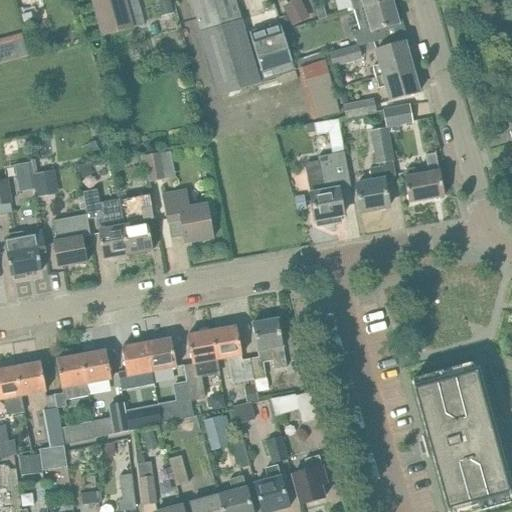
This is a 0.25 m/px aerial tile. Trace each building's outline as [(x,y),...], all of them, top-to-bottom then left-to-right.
[(134,27),(126,0),(92,0),(103,36),(134,27)] [(137,0),(126,0),(134,27),(144,24),(137,0)] [(159,6),(153,8),(155,16),(161,14),(162,16),(173,13),(169,0),(161,0),(158,1),(159,6)] [(189,0),(219,95),(259,83),(234,0),(189,0)] [(351,0),(354,10),(389,0),(351,0)] [(353,32),(357,46),(358,47),(386,39),(383,29),(399,24),(392,0),(389,0),(354,10),(360,30),(353,32)] [(300,1),(285,8),(292,24),(307,17),(300,1)] [(280,25),(248,35),(260,75),(291,66),(280,25)] [(0,38),(0,63),(29,55),(23,32),(0,38)] [(373,67),(376,79),(412,68),(405,42),(375,51),(380,65),(373,67)] [(358,47),(357,46),(329,54),(333,67),(361,59),(358,47)] [(296,61),(299,68),(299,69),(325,61),(325,60),(329,58),(327,50),(296,61)] [(299,69),(299,68),(298,69),(312,120),(339,112),(325,61),(299,69)] [(412,68),(376,79),(379,89),(386,87),(390,101),(419,93),(412,68)] [(276,78),(279,86),(298,78),(295,70),(276,78)] [(338,87),(343,104),(346,119),(376,114),(373,99),(348,104),(343,86),(338,87)] [(412,123),(409,106),(382,111),(385,127),(412,123)] [(342,147),(337,119),(320,122),(314,123),(316,134),(327,133),(331,150),(342,147)] [(372,132),(377,164),(391,161),(386,130),(372,132)] [(318,226),(331,223),(330,218),(343,215),(337,185),(350,183),(344,152),(318,157),(320,171),(307,174),(315,221),(316,220),(318,226)] [(131,163),(145,161),(144,156),(143,153),(130,155),(131,163)] [(145,161),(149,182),(165,179),(160,153),(144,156),(145,161)] [(403,173),(405,184),(409,203),(444,197),(436,153),(426,155),(429,174),(418,176),(417,171),(413,168),(406,169),(403,173)] [(272,165),(270,154),(259,157),(262,168),(272,165)] [(356,186),(357,192),(361,212),(389,207),(382,167),(369,169),(372,183),(356,186)] [(36,197),(57,193),(54,171),(31,175),(36,197)] [(33,190),(31,175),(18,177),(20,192),(33,190)] [(0,215),(12,213),(10,203),(12,203),(8,179),(0,180),(0,215)] [(163,193),(165,204),(168,224),(181,221),(186,244),(213,239),(206,203),(189,206),(186,189),(163,193)] [(98,191),(83,194),(87,214),(88,219),(97,217),(101,212),(98,191)] [(128,255),(153,250),(147,220),(155,219),(151,194),(118,200),(128,255)] [(97,218),(96,218),(98,231),(103,259),(128,255),(118,200),(100,203),(101,212),(97,218)] [(58,268),(87,262),(83,237),(91,236),(87,214),(53,221),(56,240),(53,240),(58,268)] [(22,232),(6,234),(4,238),(11,276),(14,276),(14,280),(26,278),(25,274),(42,271),(38,248),(45,246),(42,231),(26,235),(22,232)] [(259,358),(250,359),(254,380),(266,378),(263,362),(273,361),(274,370),(287,368),(278,319),(252,324),(259,358)] [(211,331),(219,374),(217,359),(227,358),(232,384),(254,380),(250,359),(243,361),(236,327),(211,331)] [(194,369),(185,371),(190,400),(191,400),(191,401),(205,398),(201,377),(219,374),(211,331),(187,336),(192,364),(193,363),(194,369)] [(171,339),(146,343),(151,371),(164,369),(176,367),(175,358),(171,339)] [(126,372),(118,373),(121,391),(153,385),(151,371),(146,343),(122,348),(125,368),(126,372)] [(82,355),(87,383),(111,379),(110,371),(106,351),(82,355)] [(64,393),(55,395),(57,408),(58,408),(66,406),(65,400),(89,396),(86,383),(87,383),(82,355),(56,360),(61,388),(63,387),(64,393)] [(41,363),(16,368),(21,395),(46,391),(44,383),(41,363)] [(0,398),(3,398),(6,415),(24,412),(21,395),(16,368),(0,370),(0,398)] [(447,510),(510,493),(476,372),(413,390),(447,510)] [(244,387),(247,402),(258,400),(256,385),(244,387)] [(298,409),(302,424),(318,419),(310,392),(296,396),(295,395),(270,399),(275,416),(298,409)] [(132,394),(121,395),(122,400),(127,431),(129,430),(141,428),(135,393),(132,394)] [(55,395),(45,396),(48,410),(43,410),(50,447),(64,444),(58,408),(57,408),(55,395)] [(113,401),(107,402),(113,433),(127,431),(122,400),(113,401)] [(233,408),(237,422),(252,417),(248,404),(233,408)] [(222,415),(204,420),(209,440),(228,435),(222,415)] [(92,422),(62,428),(66,444),(95,437),(92,422)] [(147,451),(158,448),(152,429),(141,433),(147,451)] [(287,459),(281,438),(267,442),(272,463),(287,459)] [(249,467),(241,439),(229,442),(237,470),(249,467)] [(0,442),(0,456),(16,454),(14,440),(8,441),(0,442)] [(41,451),(43,462),(66,459),(64,447),(41,451)] [(41,454),(19,457),(22,475),(43,473),(41,454)] [(139,478),(142,504),(156,502),(153,477),(151,462),(143,463),(142,455),(136,456),(138,464),(137,464),(139,478)] [(169,458),(176,487),(188,483),(181,455),(169,458)] [(291,476),(294,485),(300,505),(325,498),(321,484),(327,483),(322,467),(319,456),(304,460),(308,471),(291,476)] [(254,484),(258,496),(262,511),(273,511),(289,508),(284,488),(277,466),(265,470),(268,480),(254,484)] [(119,476),(122,500),(117,500),(118,511),(136,509),(132,474),(119,476)] [(222,511),(252,511),(243,476),(229,480),(233,491),(218,495),(222,511)] [(95,492),(80,494),(81,505),(97,503),(95,492)] [(222,511),(218,495),(191,503),(193,511),(222,511)] [(12,511),(11,502),(0,503),(0,511),(12,511)]
